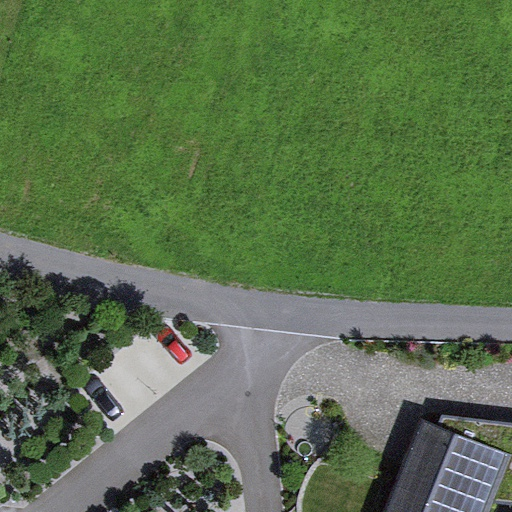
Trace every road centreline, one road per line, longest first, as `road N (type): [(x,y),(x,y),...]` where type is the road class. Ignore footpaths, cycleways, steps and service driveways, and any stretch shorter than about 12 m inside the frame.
road 1 (track): [(511,333),(382,330),(240,312),(0,265)]
road 2 (track): [(251,363),(61,511)]
road 3 (track): [(282,511),(240,312)]
